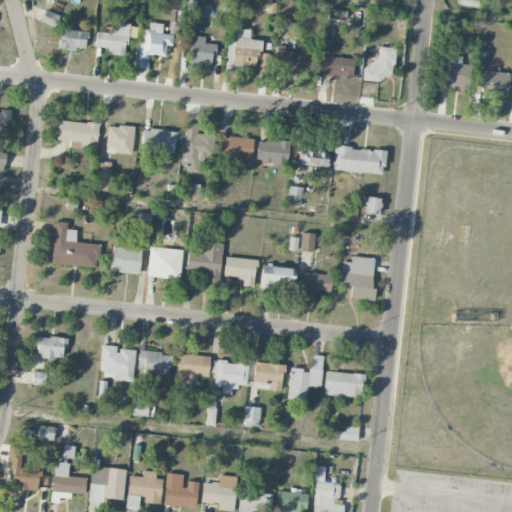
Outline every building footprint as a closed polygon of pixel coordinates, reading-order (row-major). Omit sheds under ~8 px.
[(57,26),(58,19),(51,17),(52,13),(44,11),(42,23),(57,26)] [(184,34),(193,34),(194,19),(185,19),(184,34)] [(143,30),(148,30),(149,22),(162,24),(161,34),(173,35),(171,46),(166,46),(165,57),(148,55),(146,73),(133,71),(137,41),(139,41),(140,34),(143,34),(143,30)] [(94,50),(125,53),(128,23),(119,23),(118,28),(109,27),(109,33),(96,32),(94,50)] [(225,67),(256,71),(260,41),(249,40),(250,31),(236,29),(235,38),(229,37),(225,67)] [(59,48),(87,49),(87,31),(60,30),(59,48)] [(216,44),(205,43),(205,37),(191,36),(189,66),(211,67),(211,56),(215,56),(216,44)] [(362,80),(392,81),(394,48),(377,47),(377,64),(363,64),(362,80)] [(276,50),(310,54),(308,73),(274,69),(276,50)] [(321,55),(353,59),(351,79),(319,75),(321,55)] [(469,88),(470,65),(460,64),(461,56),(449,56),(449,63),(439,62),(438,87),(469,88)] [(480,86),(480,95),(507,96),(508,72),(476,71),(476,86),(480,86)] [(0,133),(9,134),(10,111),(0,111),(0,133)] [(58,121),(92,124),(90,143),(56,140),(58,121)] [(184,123),(197,124),(196,133),(214,136),(211,157),(206,156),(205,162),(199,161),(197,173),(185,172),(186,166),(179,165),(184,123)] [(106,147),(113,148),(113,154),(132,154),(133,127),(106,126),(106,147)] [(175,152),(176,132),(142,129),(140,148),(175,152)] [(220,136),(253,140),(251,159),(218,155),(220,136)] [(257,141),(264,142),(264,138),(289,141),(286,163),(255,159),(257,141)] [(334,145),(351,147),(351,149),(359,150),(359,149),(368,150),(368,151),(372,151),(372,149),(385,151),(384,167),(381,166),(380,175),(331,170),(334,145)] [(327,167),(328,152),(298,151),(297,166),(327,167)] [(95,191),(108,192),(109,162),(96,161),(95,191)] [(301,206),(301,187),(287,187),(287,205),(301,206)] [(378,215),(381,199),(366,196),(364,213),(378,215)] [(150,214),(136,213),(136,229),(150,230),(150,214)] [(48,250),(51,223),(54,223),(54,221),(67,222),(65,241),(100,245),(99,257),(95,257),(94,268),(50,263),(51,250),(48,250)] [(314,234),(301,232),(299,251),(312,253),(314,234)] [(186,274),(206,275),(206,282),(219,283),(222,244),(199,242),(198,248),(187,247),(186,274)] [(149,246),(183,250),(180,269),(147,265),(149,246)] [(139,273),(140,249),(111,248),(110,272),(139,273)] [(224,257),(258,261),(256,280),(222,276),(224,257)] [(372,300),(374,258),(351,257),(350,262),(341,262),(340,286),(350,286),(350,299),(372,300)] [(261,265),(294,268),(292,287),(259,284),(261,265)] [(300,291),(330,294),(331,275),(302,272),(300,291)] [(38,337),(37,357),(62,359),(62,347),(67,347),(67,338),(38,337)] [(101,345),(116,346),(115,352),(119,353),(119,349),(135,350),(131,382),(112,380),(113,372),(98,370),(101,345)] [(139,350),(161,352),(161,355),(170,356),(168,376),(159,375),(158,382),(145,381),(146,373),(137,372),(139,350)] [(176,354),(209,357),(207,376),(174,373),(176,354)] [(320,388),(322,356),(310,355),(309,370),(289,369),(287,399),(306,400),(307,387),(320,388)] [(280,391),(283,365),(255,362),(252,383),(269,385),(269,390),(280,391)] [(214,363),(248,367),(246,386),(212,382),(214,363)] [(325,370),(361,374),(359,395),(354,395),(353,398),(323,395),(325,370)] [(45,386),(46,373),(32,372),(31,385),(45,386)] [(62,374),(48,373),(47,387),(62,387),(62,374)] [(147,417),(148,404),(133,402),(132,415),(147,417)] [(259,407),(244,407),(243,426),(259,427),(259,407)] [(215,426),(215,409),(206,409),(205,426),(215,426)] [(37,439),(53,440),(54,427),(38,426),(37,439)] [(344,431),(336,431),(335,440),(357,441),(358,427),(345,426),(344,431)] [(21,446),(8,445),(7,459),(13,460),(10,488),(38,491),(39,470),(19,468),(21,446)] [(74,447),(58,446),(57,457),(73,458),(74,447)] [(91,465),(125,469),(122,500),(102,498),(101,502),(87,501),(91,465)] [(339,484),(323,484),(324,467),(315,467),(312,511),(341,511),(342,505),(338,505),(339,484)] [(128,475),(141,477),(142,470),(155,472),(155,478),(161,479),(159,504),(143,502),(144,496),(126,494),(128,475)] [(52,472),(67,474),(67,476),(86,478),(84,495),(50,491),(52,472)] [(166,473),(182,475),(181,488),(185,488),(186,481),(198,482),(195,507),(162,504),(166,473)] [(202,483),(217,484),(218,475),(236,477),(232,511),(216,510),(217,503),(200,501),(202,483)] [(237,511),(269,511),(271,493),(239,490),(237,511)] [(274,511),(276,491),(307,494),(305,511),(274,511)]
